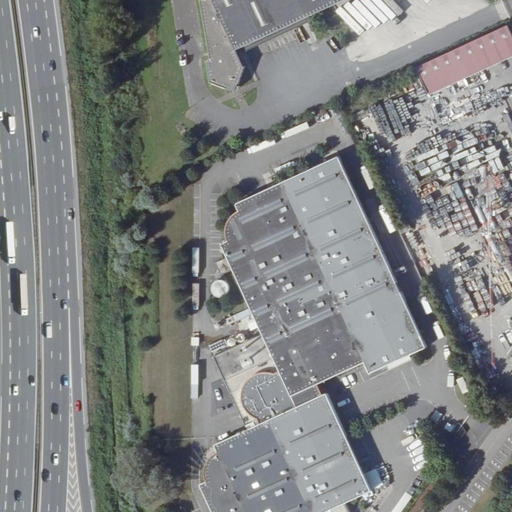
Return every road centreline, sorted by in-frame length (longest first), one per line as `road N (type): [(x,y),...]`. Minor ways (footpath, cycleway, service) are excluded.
road 1 (motorway): [(0,23),(21,283),(19,511)]
road 2 (motorway): [(54,259),(31,0)]
road 3 (motorway): [(87,511),(75,285),(54,259)]
road 4 (motorway): [(54,511),(54,259)]
